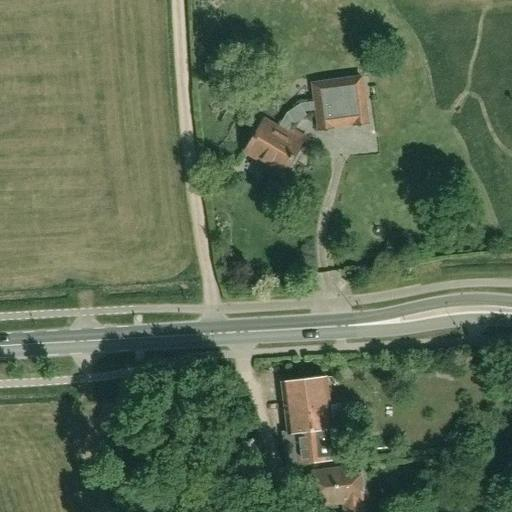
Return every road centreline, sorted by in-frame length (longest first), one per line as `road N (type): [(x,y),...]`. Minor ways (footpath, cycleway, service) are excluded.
road 1 (track): [(177,0),(188,149),(214,309)]
road 2 (primary): [(0,350),(231,334)]
road 3 (primary): [(511,304),(431,309),(341,330)]
road 4 (primary): [(341,330),(511,323)]
road 5 (unclassified): [(303,511),(276,468),(249,383),(248,353)]
